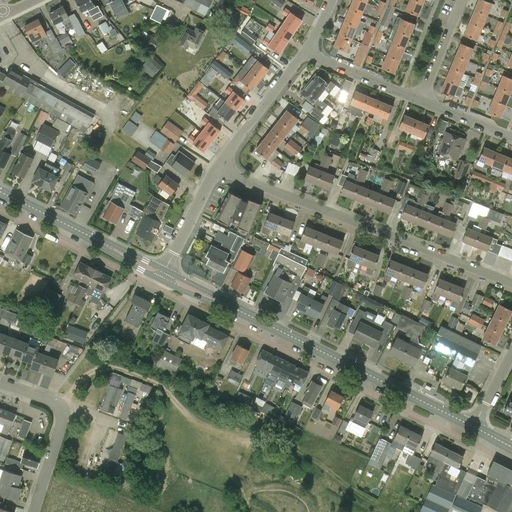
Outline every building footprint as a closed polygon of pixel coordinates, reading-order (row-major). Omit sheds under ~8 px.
[(98,6),(94,8),(94,6),(91,0),(76,0),(82,12),(87,10),(93,21),(103,16),(98,6)] [(101,0),(105,5),(109,3),(114,14),(126,8),(122,0),(101,0)] [(221,5),(211,0),(185,0),(183,5),(205,16),(203,21),(219,29),(221,24),(224,26),(223,29),(235,36),(237,32),(238,32),(240,27),(226,20),(225,21),(207,12),(212,3),(220,7),(221,5)] [(353,0),(349,10),(361,15),(366,3),(359,0),(353,0)] [(405,11),(418,17),(423,4),(413,0),(410,0),(408,6),(404,4),(401,10),(405,11)] [(483,0),(478,0),(474,11),(487,16),(492,4),(483,0)] [(234,5),(232,9),(248,16),(250,11),(242,7),(242,9),(234,5)] [(151,19),(161,24),(167,10),(157,6),(151,19)] [(49,14),(54,25),(62,21),(67,31),(74,27),(69,18),(63,7),(49,14)] [(282,13),(288,17),(283,24),(294,32),(302,20),(291,13),(285,9),(282,13)] [(349,10),(344,22),(362,30),(364,27),(365,25),(358,22),(361,15),(349,10)] [(487,16),(474,11),(469,23),(482,28),(487,16)] [(409,37),(415,24),(402,19),(398,18),(395,25),(399,26),(397,32),(409,37)] [(43,30),(44,30),(38,19),(24,27),(30,37),(31,37),(33,42),(45,36),(43,30)] [(245,29),(248,30),(254,21),(251,20),(245,28),(245,29)] [(493,33),(498,36),(503,23),(498,21),(493,33)] [(106,22),(98,26),(103,35),(113,30),(111,26),(109,28),(106,22)] [(339,34),(351,39),(354,33),(360,35),(362,30),(344,22),(339,34)] [(502,35),(506,36),(509,31),(511,24),(507,22),(502,35)] [(476,41),(482,28),(469,23),(464,36),(476,41)] [(266,29),(272,33),(275,28),(269,24),(266,29)] [(279,31),(276,35),(287,43),(294,32),(283,24),(279,31)] [(188,45),(195,49),(204,32),(196,28),(193,32),(187,29),(178,44),(186,49),(188,45)] [(149,35),(143,46),(154,51),(164,32),(159,29),(155,37),(149,35)] [(248,30),(245,29),(241,35),(253,45),(258,38),(248,30)] [(67,32),(58,38),(65,48),(73,44),(67,32)] [(392,44),(404,49),(409,37),(397,32),(392,44)] [(346,52),(351,39),(339,34),(334,47),(346,52)] [(268,46),(279,54),(287,43),(276,35),(271,43),(265,38),(263,42),(268,46)] [(501,49),(506,36),(502,35),(496,47),(501,49)] [(56,54),(65,48),(58,38),(49,42),(56,54)] [(241,39),(235,45),(246,55),(252,48),(241,39)] [(107,50),(102,43),(96,46),(102,54),(107,50)] [(387,56),(399,61),(404,49),(392,44),(387,43),(385,47),(386,50),(389,51),(387,56)] [(368,47),(361,44),(359,49),(365,52),(368,47)] [(461,44),(456,56),(468,61),(473,49),(461,44)] [(217,59),(222,62),(228,55),(223,51),(217,59)] [(356,56),(352,64),(359,67),(362,59),(356,56)] [(382,69),(394,74),(399,61),(387,56),(382,69)] [(468,61),(456,56),(451,68),(463,74),(468,61)] [(152,78),(162,67),(151,57),(141,68),(152,78)] [(255,65),(250,72),(260,80),(269,69),(263,65),(253,57),(250,61),(255,65)] [(210,66),(217,72),(228,80),(233,75),(215,61),(210,66)] [(499,68),(489,64),(487,69),(485,76),(490,78),(492,71),(497,73),(499,68)] [(95,115),(31,80),(10,68),(6,75),(0,72),(0,85),(21,98),(57,118),(69,125),(70,125),(85,133),(95,115)] [(67,73),(62,68),(59,71),(64,76),(67,73)] [(463,74),(451,68),(446,81),(458,86),(463,74)] [(236,78),(252,91),(260,80),(250,72),(245,78),(239,74),(236,78)] [(328,84),(315,74),(308,84),(326,98),(329,94),(335,85),(330,81),(328,84)] [(205,75),(200,81),(206,86),(211,80),(205,75)] [(511,79),(504,76),(498,89),(510,93),(511,89),(511,79)] [(440,93),(453,98),(458,86),(446,81),(440,93)] [(300,94),(303,96),(318,108),(323,112),(328,106),(323,102),(326,98),(308,84),(300,94)] [(226,92),(231,96),(226,103),(236,111),(244,100),(234,92),(229,88),(226,92)] [(493,100),(505,105),(510,93),(498,89),(493,100)] [(349,93),(342,90),(336,107),(337,108),(339,104),(344,108),(349,93)] [(362,109),(363,109),(368,97),(355,91),(347,111),(360,116),(362,109)] [(208,105),(195,94),(191,100),(204,110),(208,105)] [(375,115),(380,102),(368,97),(363,109),(375,115)] [(500,118),(505,105),(493,100),(488,113),(500,118)] [(309,111),(312,105),(305,101),(302,107),(309,111)] [(385,126),(392,107),(380,102),(375,115),(383,118),(380,124),(385,126)] [(217,113),(228,121),(236,111),(226,103),(220,109),(215,105),(212,109),(217,113)] [(320,121),(323,116),(314,108),(310,113),(320,121)] [(36,122),(43,125),(48,114),(42,111),(36,122)] [(129,118),(136,123),(141,116),(134,111),(129,118)] [(287,111),(279,121),(290,130),(298,119),(287,111)] [(399,128),(411,134),(417,121),(404,115),(399,128)] [(312,129),(317,123),(309,117),(304,122),(312,129)] [(65,133),(69,125),(57,118),(52,126),(65,133)] [(206,127),(202,133),(201,134),(212,142),(220,131),(204,118),(201,123),(206,127)] [(10,120),(8,126),(17,129),(19,124),(10,120)] [(129,120),(122,129),(131,136),(138,126),(129,120)] [(175,143),(183,132),(168,121),(161,132),(175,143)] [(290,130),(279,121),(271,131),(282,139),(290,130)] [(429,126),(417,121),(411,134),(424,139),(429,126)] [(307,135),(312,129),(304,123),(299,128),(307,135)] [(35,140),(44,145),(52,128),(44,124),(35,140)] [(0,165),(4,168),(10,154),(7,153),(15,137),(14,136),(16,131),(9,127),(7,132),(6,132),(3,137),(2,136),(0,140),(0,165)] [(59,132),(52,128),(44,145),(51,148),(59,132)] [(67,140),(70,142),(77,130),(73,128),(67,140)] [(203,152),(212,142),(201,134),(202,133),(196,129),(191,136),(190,135),(187,139),(203,152)] [(313,144),(319,147),(324,135),(328,137),(330,132),(323,129),(321,132),(319,131),(313,144)] [(149,141),(168,155),(175,145),(157,131),(149,141)] [(282,139),(271,131),(264,140),(275,149),(282,139)] [(331,142),(340,145),(343,135),(335,132),(331,142)] [(21,133),(16,143),(23,147),(28,137),(21,133)] [(438,153),(448,156),(455,136),(446,133),(438,153)] [(464,140),(455,136),(448,156),(457,160),(464,140)] [(291,139),(285,147),(289,151),(292,147),(294,148),(297,144),(291,139)] [(255,151),(267,160),(275,149),(264,140),(255,151)] [(398,148),(405,150),(407,144),(401,142),(398,148)] [(298,153),(302,148),(297,144),(294,148),(292,147),(289,151),(300,160),(303,156),(298,153)] [(414,147),(407,144),(405,150),(411,153),(414,147)] [(478,161),(491,166),(496,153),(484,147),(478,161)] [(359,158),(374,163),(379,151),(371,148),(367,157),(361,154),(359,158)] [(153,161),(157,156),(148,150),(145,155),(153,161)] [(145,170),(151,160),(138,151),(132,161),(145,170)] [(194,163),(179,152),(175,157),(172,154),(169,159),(169,158),(165,163),(169,165),(185,177),(194,163)] [(22,153),(13,172),(23,177),(33,159),(22,153)] [(54,163),(57,156),(51,153),(48,160),(47,160),(42,169),(39,167),(32,182),(41,186),(54,163)] [(496,153),(491,166),(498,169),(496,173),(501,175),(503,171),(508,158),(496,153)] [(324,155),(322,160),(330,163),(332,158),(328,156),(324,155)] [(95,175),(101,164),(88,157),(82,168),(95,175)] [(279,170),(283,165),(276,158),(271,164),(279,170)] [(511,174),(511,159),(508,158),(503,171),(511,174)] [(320,166),(324,167),(328,169),(330,163),(322,160),(320,166)] [(454,177),(464,181),(471,164),(461,160),(454,177)] [(63,170),(69,173),(73,165),(67,162),(63,170)] [(59,165),(54,163),(41,186),(51,191),(58,177),(54,175),(59,165)] [(286,172),(291,174),(294,165),(289,163),(286,172)] [(299,167),(294,165),(291,174),(296,176),(299,167)] [(304,180),(317,184),(322,172),(309,167),(304,180)] [(358,174),(366,178),(369,172),(360,169),(358,174)] [(334,177),(322,172),(317,184),(329,189),(331,184),(334,177)] [(472,177),(484,183),(486,177),(474,172),(472,177)] [(346,181),(341,194),(353,199),(358,186),(360,181),(356,180),(354,179),(355,176),(349,173),(346,181)] [(358,174),(356,180),(360,181),(364,183),(366,178),(358,174)] [(78,175),(73,185),(88,193),(94,183),(78,175)] [(159,185),(171,195),(178,185),(166,176),(163,179),(157,175),(154,180),(160,184),(159,185)] [(496,188),(499,182),(486,177),(484,183),(496,188)] [(385,179),(383,184),(391,187),(393,182),(385,179)] [(397,193),(402,195),(407,184),(401,181),(397,193)] [(505,185),(499,182),(496,188),(503,190),(505,185)] [(106,208),(108,209),(103,217),(116,223),(124,209),(129,199),(131,200),(135,193),(118,183),(112,193),(114,194),(110,202),(110,201),(106,208)] [(88,193),(73,185),(72,184),(71,187),(60,206),(77,215),(87,196),(88,193)] [(391,187),(383,184),(381,189),(389,192),(391,187)] [(458,196),(463,198),(468,186),(462,184),(458,196)] [(358,186),(353,199),(365,203),(370,191),(358,186)] [(420,188),(416,197),(420,199),(419,199),(423,201),(424,199),(427,200),(430,192),(420,188)] [(370,191),(365,203),(377,208),(382,195),(370,191)] [(236,234),(245,239),(249,232),(251,233),(262,205),(248,199),(247,202),(243,200),(243,199),(229,192),(215,219),(229,226),(233,218),(240,221),(237,227),(239,228),(236,234)] [(383,196),(382,195),(377,208),(390,213),(395,200),(383,196)] [(136,233),(152,241),(162,220),(157,215),(164,202),(153,196),(145,212),(146,213),(136,233)] [(446,202),(444,208),(452,211),(454,205),(446,202)] [(406,205),(401,217),(414,222),(421,205),(418,204),(414,203),(412,207),(406,205)] [(481,206),(473,203),(468,215),(476,218),(481,206)] [(421,205),(414,222),(426,227),(431,214),(426,212),(428,208),(425,207),(421,205)] [(140,218),(143,213),(133,207),(130,213),(140,218)] [(444,208),(442,213),(441,214),(445,215),(450,217),(452,211),(444,208)] [(503,224),(507,216),(491,210),(488,218),(503,224)] [(431,214),(426,227),(438,232),(443,219),(445,215),(441,214),(442,213),(439,212),(437,217),(431,214)] [(267,235),(270,228),(277,231),(282,218),(269,213),(264,226),(262,233),(267,235)] [(443,219),(438,232),(451,237),(456,224),(450,222),(451,217),(450,217),(445,215),(443,219)] [(480,222),(488,225),(490,219),(482,216),(480,222)] [(289,236),(294,223),(282,218),(277,231),(283,233),(280,240),(287,242),(289,236)] [(488,225),(480,222),(478,227),(482,229),(486,230),(488,225)] [(173,229),(166,226),(163,231),(170,235),(173,229)] [(467,228),(462,241),(475,246),(480,233),(482,229),(478,227),(474,226),(472,230),(467,228)] [(304,249),(307,242),(313,245),(318,232),(306,227),(298,247),(304,249)] [(480,233),(475,246),(487,251),(492,238),(488,236),(490,232),(486,230),(482,229),(480,233)] [(32,257),(25,253),(33,238),(16,230),(5,253),(28,265),(32,257)] [(220,249),(211,245),(207,254),(205,253),(201,260),(206,263),(206,264),(224,273),(230,260),(234,262),(245,239),(230,231),(228,236),(226,235),(220,249)] [(320,248),(326,250),(330,237),(318,232),(313,245),(320,248)] [(343,242),(330,237),(326,250),(338,255),(343,242)] [(212,244),(219,248),(222,242),(215,239),(212,244)] [(272,245),(281,249),(284,250),(286,245),(273,240),(272,245)] [(267,250),(278,255),(280,250),(270,245),(267,250)] [(353,268),(355,261),(362,264),(367,251),(354,246),(349,259),(347,266),(353,268)] [(502,246),(499,255),(504,257),(507,248),(502,246)] [(281,249),(280,250),(278,255),(273,265),(278,268),(266,293),(283,302),(287,296),(292,299),(302,279),(301,278),(306,267),(305,266),(308,261),(290,252),(284,250),(281,249)] [(372,276),(379,256),(367,251),(362,264),(368,267),(366,273),(368,274),(366,278),(370,279),(372,276)] [(238,254),(231,269),(233,270),(237,272),(233,280),(234,280),(231,287),(243,293),(246,287),(247,287),(251,279),(245,276),(253,261),(238,254)] [(389,282),(391,276),(398,278),(403,265),(390,260),(388,266),(383,280),(389,282)] [(73,277),(89,284),(96,270),(90,267),(89,267),(80,263),(73,277)] [(410,283),(415,270),(403,265),(398,278),(410,283)] [(308,269),(306,274),(313,278),(315,272),(308,269)] [(96,270),(89,284),(95,288),(91,295),(100,300),(111,278),(102,273),(96,270)] [(428,275),(415,270),(410,283),(423,288),(428,275)] [(437,301),(440,295),(446,297),(452,284),(439,279),(431,299),(437,301)] [(328,294),(334,297),(340,284),(335,281),(334,281),(328,294)] [(340,284),(334,297),(332,300),(339,303),(346,288),(340,285),(340,284)] [(456,309),(464,289),(452,284),(446,297),(453,300),(451,307),(456,309)] [(77,288),(70,285),(67,291),(74,294),(77,288)] [(374,294),(380,296),(384,288),(377,285),(374,294)] [(71,302),(79,306),(81,302),(83,297),(87,290),(79,286),(71,302)] [(413,289),(405,286),(402,293),(406,294),(407,293),(411,294),(413,289)] [(296,306),(295,308),(296,308),(306,313),(313,300),(316,292),(310,289),(304,287),(300,295),(301,295),(296,306)] [(55,309),(62,296),(49,289),(42,303),(55,309)] [(472,305),(477,307),(482,296),(476,294),(472,305)] [(135,295),(131,302),(134,303),(125,320),(138,327),(147,310),(148,310),(151,303),(135,295)] [(322,295),(319,303),(313,300),(306,313),(317,318),(323,305),(324,306),(328,298),(322,295)] [(491,308),(494,302),(485,297),(482,303),(491,308)] [(420,312),(427,314),(431,302),(425,300),(420,312)] [(328,324),(327,326),(333,329),(334,327),(339,329),(342,322),(347,312),(349,308),(339,303),(335,310),(334,309),(328,324)] [(468,313),(471,307),(465,304),(462,310),(468,313)] [(511,311),(511,310),(499,305),(494,316),(506,322),(511,311)] [(360,323),(353,336),(364,342),(374,322),(363,317),(365,312),(359,309),(354,320),(360,323)] [(0,317),(8,321),(11,313),(1,310),(0,310),(0,317)] [(163,348),(170,335),(163,332),(165,327),(166,328),(168,323),(167,322),(169,318),(164,315),(164,314),(164,313),(163,313),(163,312),(162,312),(161,312),(160,312),(160,313),(158,312),(155,317),(154,317),(153,317),(153,318),(152,318),(151,319),(148,324),(151,326),(151,327),(151,328),(152,328),(152,329),(153,330),(157,332),(152,342),(163,348)] [(394,313),(391,321),(397,323),(400,316),(394,313)] [(473,314),(468,323),(474,326),(476,322),(478,322),(480,318),(473,314)] [(208,325),(189,315),(180,333),(181,333),(178,339),(190,344),(194,335),(209,342),(207,345),(212,348),(214,344),(222,349),(229,336),(207,326),(208,325)] [(413,335),(419,323),(403,315),(397,326),(413,335)] [(458,319),(452,316),(447,328),(454,331),(458,319)] [(488,328),(501,334),(506,322),(494,316),(488,328)] [(481,329),(485,320),(480,318),(478,322),(476,322),(474,326),(481,329)] [(382,333),(387,335),(388,334),(392,336),(396,327),(392,325),(392,324),(385,321),(382,326),(374,322),(364,342),(375,347),(382,333)] [(419,323),(413,335),(418,337),(424,326),(419,323)] [(87,332),(69,325),(64,337),(83,344),(87,332)] [(436,349),(456,358),(471,365),(473,366),(482,346),(461,336),(454,333),(441,326),(437,334),(442,336),(436,349)] [(495,345),(501,334),(488,328),(482,339),(495,345)] [(11,356),(17,339),(7,335),(1,352),(11,356)] [(390,352),(389,354),(390,354),(394,356),(394,357),(401,361),(409,344),(397,338),(390,352)] [(22,360),(28,343),(17,339),(11,356),(22,360)] [(28,343),(22,360),(32,364),(37,352),(39,347),(28,343)] [(409,344),(401,361),(409,364),(414,366),(419,356),(422,350),(424,346),(419,344),(417,348),(409,344)] [(79,348),(72,345),(70,351),(76,354),(79,348)] [(231,358),(232,358),(229,363),(235,366),(237,361),(242,364),(249,351),(238,345),(231,358)] [(163,350),(156,366),(181,379),(183,376),(176,372),(182,359),(163,350)] [(257,365),(256,367),(270,374),(274,365),(266,361),(270,354),(262,350),(256,364),(257,365)] [(42,373),(48,356),(37,352),(32,364),(31,369),(42,373)] [(270,374),(265,382),(273,386),(275,382),(277,378),(285,361),(270,354),(266,361),(274,365),(270,374)] [(59,360),(48,356),(42,373),(52,377),(59,360)] [(151,357),(149,363),(155,366),(157,360),(151,357)] [(467,376),(466,376),(471,365),(456,358),(451,368),(450,367),(444,381),(453,386),(453,387),(458,390),(458,388),(461,389),(467,376)] [(275,382),(273,386),(281,390),(283,386),(289,373),(296,376),(300,369),(285,361),(277,378),(275,382)] [(289,373),(283,386),(288,389),(291,385),(295,387),(293,390),(298,393),(308,373),(300,369),(296,376),(289,373)] [(241,380),(243,376),(232,371),(228,378),(229,378),(228,381),(239,387),(242,381),(241,380)] [(123,376),(113,372),(111,378),(121,382),(123,376)] [(140,389),(142,383),(132,379),(132,380),(130,385),(130,386),(140,389)] [(312,381),(303,399),(304,400),(302,404),(310,408),(312,404),(322,386),(312,381)] [(122,389),(110,385),(101,409),(107,411),(110,404),(117,406),(122,389)] [(337,409),(338,409),(344,397),(331,391),(325,402),(325,403),(322,409),(329,412),(329,410),(335,413),(337,409)] [(239,392),(235,399),(249,405),(253,398),(239,392)] [(119,417),(127,419),(135,395),(128,393),(119,417)] [(263,407),(254,402),(251,408),(260,413),(260,412),(261,411),(263,407)] [(281,407),(277,405),(271,416),(275,418),(281,407)] [(367,423),(373,412),(360,405),(352,422),(364,428),(367,423)] [(311,417),(317,420),(322,411),(316,408),(311,417)] [(15,415),(0,409),(0,425),(3,427),(1,433),(7,436),(15,415)] [(283,421),(287,423),(293,412),(288,410),(283,421)] [(299,415),(293,412),(287,423),(293,426),(299,415)] [(331,424),(338,427),(341,419),(335,416),(331,424)] [(338,432),(345,435),(350,424),(343,421),(338,432)] [(392,458),(397,448),(402,450),(411,431),(400,426),(391,444),(380,438),(367,464),(380,470),(387,455),(392,458)] [(16,438),(39,444),(41,436),(18,430),(16,438)] [(411,431),(402,450),(407,453),(408,453),(413,456),(413,455),(416,450),(420,441),(422,437),(411,431)] [(116,468),(126,437),(118,434),(107,465),(116,468)] [(336,435),(333,442),(339,444),(342,437),(336,435)] [(0,460),(4,462),(12,441),(0,436),(0,460)] [(449,450),(435,443),(427,460),(437,465),(434,470),(438,473),(440,469),(444,461),(449,450)] [(447,511),(455,495),(456,495),(464,480),(466,475),(460,471),(461,470),(458,468),(463,458),(461,457),(461,456),(449,450),(444,461),(440,469),(438,473),(437,476),(439,477),(435,486),(433,485),(432,485),(424,505),(420,511),(447,511)] [(22,464),(37,469),(41,456),(26,451),(22,464)] [(402,462),(416,469),(419,464),(421,459),(418,458),(413,455),(413,456),(408,453),(407,453),(403,462),(402,462)] [(473,484),(464,480),(456,495),(468,501),(470,499),(475,501),(475,500),(486,506),(487,505),(501,511),(511,511),(511,470),(511,471),(494,462),(486,478),(497,483),(496,486),(477,477),(473,484)] [(104,472),(120,478),(125,465),(118,463),(116,470),(106,466),(104,472)] [(21,474),(22,469),(10,466),(9,471),(21,474)] [(4,471),(0,482),(18,489),(22,477),(4,471)] [(388,490),(390,485),(386,484),(386,483),(382,481),(380,486),(388,490)] [(22,490),(18,489),(0,482),(4,484),(0,495),(0,496),(18,502),(22,490)] [(457,496),(452,507),(462,511),(480,511),(482,508),(457,496)] [(9,511),(2,510),(4,503),(0,501),(0,511),(9,511)]
